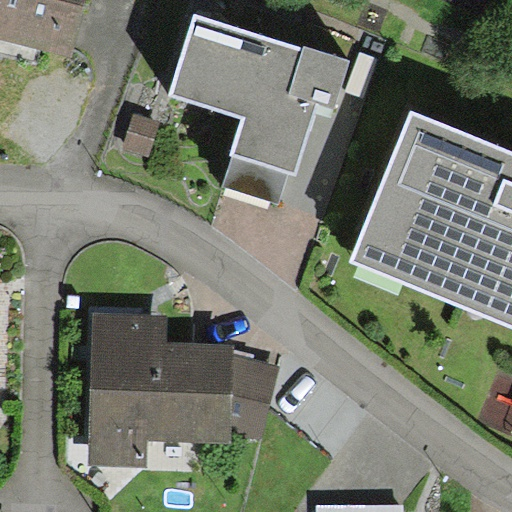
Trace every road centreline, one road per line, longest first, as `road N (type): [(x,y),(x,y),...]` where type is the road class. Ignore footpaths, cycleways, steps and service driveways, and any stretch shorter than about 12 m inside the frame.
road 1 (residential): [(511,489),(414,434),(155,227),(36,193)]
road 2 (residential): [(32,511),(36,193)]
